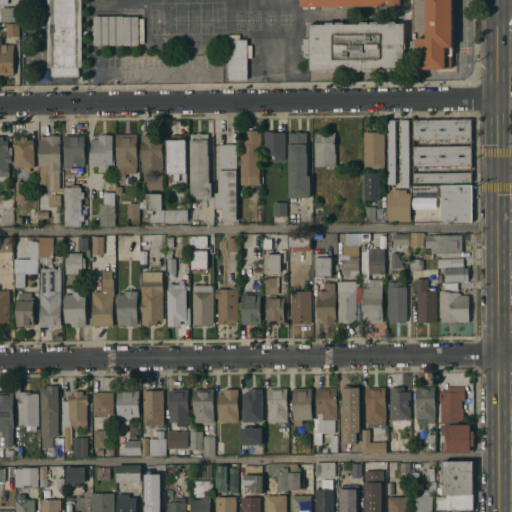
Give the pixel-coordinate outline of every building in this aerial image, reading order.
[(81,0),(81,67),(78,67),(78,78),(49,78),(49,68),(46,68),(46,0),(81,0)] [(450,0),(451,67),(415,67),(415,37),(426,37),(426,0),(450,0)] [(0,8),(17,8),(17,22),(0,22),(0,8)] [(93,45),(93,16),(122,16),(122,17),(138,17),(138,45),(93,45)] [(325,22),(325,21),(333,20),(333,22),(336,22),(335,21),(343,20),(343,23),(360,22),(360,20),(367,20),(368,22),(370,22),(370,20),(376,20),(376,22),(403,21),(404,42),(406,42),(406,47),(404,47),(404,66),(394,67),(394,69),(387,69),(387,67),(370,67),(370,70),(363,70),(363,68),(360,68),(360,70),(353,70),(353,67),(336,68),(336,70),(329,70),(329,68),(326,68),(326,70),(318,70),(318,68),(310,68),(310,54),(304,55),(304,49),(302,49),(302,43),(304,43),(304,37),(310,37),(309,23),(325,22)] [(18,23),(18,37),(17,37),(17,38),(8,38),(8,36),(5,36),(5,23),(18,23)] [(0,37),(1,43),(6,43),(6,45),(13,45),(13,73),(0,73),(0,37)] [(227,61),(228,61),(228,55),(226,55),(226,41),(228,41),(228,38),(247,38),(247,78),(229,78),(229,76),(227,76),(227,61)] [(395,183),(388,183),(387,118),(395,118),(395,183)] [(409,186),(401,186),(401,118),(408,118),(409,186)] [(412,138),(412,118),(470,118),(470,137),(412,138)] [(239,142),(246,142),(245,129),(260,129),(260,144),(258,144),(259,185),(240,185),(240,176),(239,142)] [(285,160),(264,160),(264,130),(272,130),(272,131),(285,131),(285,160)] [(289,131),(297,131),(297,130),(300,130),(300,131),(306,131),(306,151),(307,151),(307,174),(310,174),(310,196),(289,196),(289,131)] [(384,167),(364,167),(363,131),(383,130),(384,167)] [(314,131),(335,131),(335,151),(335,162),(335,165),(314,165),(314,131)] [(209,181),(211,181),(211,198),(190,198),(190,132),(196,132),(200,132),(208,132),(208,154),(209,154),(209,181)] [(84,164),(72,164),(72,166),(64,166),(63,133),(84,133),(84,164)] [(91,137),(98,137),(98,134),(112,133),(113,155),(114,155),(114,164),(112,164),(112,169),(99,169),(99,166),(92,166),(91,137)] [(137,168),(135,168),(135,172),(125,172),(125,177),(116,177),(116,133),(137,133),(137,168)] [(141,170),(141,159),(140,159),(140,148),(141,148),(141,133),(152,133),(153,137),(162,137),(162,170),(141,170)] [(60,168),(59,168),(59,188),(48,188),(48,182),(39,182),(39,173),(40,173),(39,166),(39,138),(40,138),(40,134),(59,134),(60,168)] [(0,135),(3,135),(3,139),(8,139),(8,149),(11,149),(11,161),(8,161),(8,165),(9,165),(9,175),(0,175),(0,135)] [(34,165),(30,165),(30,168),(23,169),(23,165),(14,166),(13,138),(20,138),(20,135),(27,135),(27,138),(33,138),(34,165)] [(187,184),(176,184),(176,179),(173,179),(173,172),(166,172),(166,138),(186,138),(187,184)] [(236,143),(236,164),(218,164),(218,143),(236,143)] [(413,164),(413,144),(471,144),(471,164),(413,164)] [(470,171),(470,165),(411,166),(411,173),(470,171)] [(237,219),(223,219),(222,207),(215,207),(215,191),(219,191),(218,168),(237,168),(237,219)] [(413,181),(412,171),(471,170),(471,180),(413,181)] [(363,172),(362,200),(378,201),(378,172),(363,172)] [(144,188),(144,184),(142,184),(142,179),(144,179),(144,174),(162,173),(162,188),(144,188)] [(64,185),(72,185),(72,183),(78,183),(78,185),(80,185),(80,190),(83,190),(84,197),(81,197),(81,212),(84,212),(84,219),(80,219),(80,224),(79,224),(79,225),(73,225),(64,225),(64,185)] [(437,185),(437,196),(410,196),(410,185),(410,184),(437,183),(437,185)] [(472,184),(472,220),(441,220),(441,185),(441,183),(472,183),(472,184)] [(410,220),(400,220),(400,218),(386,218),(386,214),(387,214),(387,191),(391,191),(391,188),(406,188),(406,191),(410,191),(410,220)] [(16,189),(29,189),(29,200),(26,200),(26,203),(16,203),(16,199),(15,199),(15,194),(16,194),(16,189)] [(114,211),(115,211),(115,216),(114,216),(114,224),(99,225),(99,217),(98,217),(98,210),(99,210),(99,203),(103,203),(103,196),(104,196),(104,189),(114,189),(114,211)] [(147,220),(146,192),(162,192),(162,208),(164,208),(164,220),(147,220)] [(60,205),(48,205),(48,193),(60,193),(60,205)] [(139,217),(127,217),(127,201),(139,201),(139,217)] [(286,214),(272,214),(273,201),(287,201),(286,214)] [(375,218),(363,218),(363,205),(375,205),(375,218)] [(164,208),(187,207),(187,219),(164,220),(164,208)] [(40,217),(40,209),(48,209),(48,216),(40,217)] [(411,231),(425,231),(425,235),(424,235),(424,245),(410,245),(411,231)] [(393,243),(393,232),(409,232),(409,243),(393,243)] [(431,251),(431,245),(425,245),(425,233),(462,234),(462,252),(431,251)] [(207,234),(207,245),(189,246),(189,234),(207,234)] [(293,249),(293,245),(289,245),(289,234),(310,234),(310,249),(293,249)] [(38,236),(53,235),(53,246),(51,247),(51,261),(39,261),(38,236)] [(88,248),(78,248),(77,236),(87,235),(88,248)] [(103,253),(92,253),(92,235),(103,235),(103,253)] [(173,244),(171,244),(172,248),(166,248),(165,235),(173,235),(173,244)] [(0,236),(11,236),(12,249),(8,249),(8,250),(0,250),(0,236)] [(238,248),(228,249),(227,236),(237,236),(238,248)] [(272,247),(263,247),(263,237),(271,237),(272,247)] [(342,243),(358,243),(358,258),(359,258),(359,275),(343,276),(342,243)] [(207,270),(200,270),(200,269),(196,269),(196,267),(191,267),(191,249),(207,249),(207,270)] [(264,253),(279,253),(279,249),(285,249),(285,261),(280,261),(280,271),(277,271),(277,272),(273,272),(273,271),(270,271),(270,272),(267,272),(267,271),(264,271),(264,253)] [(65,251),(81,251),(82,257),(85,256),(85,266),(82,266),(82,272),(65,272),(65,251)] [(391,266),(391,251),(396,251),(403,266),(391,266)] [(331,274),(325,274),(325,277),(321,277),(321,274),(315,274),(315,252),(327,252),(327,255),(331,255),(331,274)] [(367,271),(367,258),(371,258),(371,255),(377,255),(377,258),(384,258),(384,271),(381,271),(381,274),(377,274),(377,271),(367,271)] [(463,258),(463,259),(465,259),(466,262),(464,262),(464,266),(468,266),(468,267),(469,267),(470,277),(469,277),(469,279),(468,279),(468,281),(464,281),(463,279),(445,280),(445,273),(443,273),(443,266),(438,266),(438,259),(463,258)] [(37,259),(37,273),(24,273),(24,287),(14,287),(14,272),(15,272),(15,259),(37,259)] [(411,269),(411,259),(423,259),(423,269),(411,269)] [(39,288),(40,288),(40,267),(54,266),(54,267),(60,267),(60,325),(40,325),(39,288)] [(113,287),(114,294),(113,294),(113,324),(92,325),(92,290),(102,290),(101,268),(113,268),(113,287)] [(162,280),(163,318),(156,318),(157,324),(142,324),(142,311),(141,311),(141,300),(142,300),(141,280),(142,280),(142,270),(162,270),(162,280)] [(264,276),(277,276),(277,285),(273,285),(273,293),(264,293),(264,276)] [(383,321),(363,321),(363,278),(382,277),(383,321)] [(436,321),(417,321),(417,296),(414,296),(414,278),(427,277),(427,286),(434,286),(434,290),(436,290),(436,321)] [(338,280),(356,280),(356,289),(358,289),(358,292),(356,292),(356,321),(338,321),(338,280)] [(406,320),(389,320),(389,317),(388,317),(388,280),(400,280),(400,285),(406,285),(406,320)] [(186,306),(189,306),(189,324),(185,324),(185,319),(180,319),(180,324),(167,324),(167,288),(168,288),(168,281),(172,281),(172,283),(184,283),(185,288),(186,287),(186,306)] [(336,317),(335,317),(335,322),(317,322),(316,289),(325,289),(325,281),(334,281),(334,293),(336,293),(336,317)] [(457,281),(458,289),(450,289),(450,287),(444,288),(444,282),(457,281)] [(213,323),(193,323),(192,284),(212,284),(213,323)] [(238,318),(237,318),(237,321),(229,321),(229,322),(218,322),(218,297),(215,297),(215,287),(230,287),(230,284),(236,284),(236,287),(237,287),(238,318)] [(9,321),(4,321),(4,325),(0,325),(0,288),(9,288),(9,321)] [(64,300),(63,300),(63,293),(72,293),(72,290),(85,289),(85,311),(85,325),(71,325),(71,321),(64,321),(64,300)] [(137,324),(123,324),(118,324),(118,320),(117,320),(117,301),(116,301),(116,292),(124,292),(124,290),(137,289),(137,324)] [(311,322),(303,322),(303,319),(300,319),(300,322),(291,322),(291,289),(311,289),(311,322)] [(469,320),(440,320),(440,315),(439,315),(439,289),(449,289),(449,291),(457,291),(459,291),(459,293),(468,293),(469,320)] [(16,325),(16,298),(18,298),(18,291),(31,291),(31,296),(32,296),(32,298),(33,298),(33,324),(16,325)] [(261,299),(262,299),(262,309),(260,309),(261,322),(242,323),(242,308),(239,308),(239,300),(241,300),(241,293),(242,293),(242,291),(244,291),(244,293),(255,293),(254,291),(259,291),(259,292),(261,292),(261,299)] [(284,322),(266,322),(266,296),(284,296),(284,322)] [(38,424),(36,424),(36,429),(26,429),(26,425),(24,425),(24,423),(18,423),(18,397),(14,397),(14,383),(20,383),(20,390),(30,390),(30,392),(38,392),(38,424)] [(58,413),(57,413),(58,431),(58,435),(52,435),(53,446),(42,446),(42,435),(41,435),(40,386),(46,386),(46,384),(58,384),(58,413)] [(386,385),(386,404),(385,405),(386,419),(385,419),(386,425),(369,426),(370,440),(386,440),(386,451),(362,452),(362,428),(362,420),(366,420),(365,386),(386,385)] [(415,385),(421,385),(421,387),(428,387),(428,385),(434,385),(434,417),(434,421),(417,422),(417,417),(415,417),(415,385)] [(440,401),(439,401),(439,388),(447,388),(447,385),(464,385),(464,399),(461,398),(461,406),(463,406),(463,422),(440,421),(440,401)] [(268,387),(287,386),(287,421),(268,421),(268,387)] [(337,418),(334,418),(335,431),(321,431),(321,443),(314,443),(314,432),(313,432),(313,416),(317,416),(317,412),(315,412),(315,406),(316,406),(316,386),(322,386),(322,389),(328,388),(328,386),(336,386),(337,418)] [(343,386),(361,386),(361,418),(360,418),(360,428),(352,428),(351,418),(343,418),(343,386)] [(411,419),(390,419),(390,386),(409,386),(409,390),(410,390),(411,417),(411,419)] [(214,421),(194,421),(194,412),(193,412),(193,388),(213,387),(214,421)] [(238,420),(218,421),(217,392),(223,392),(223,388),(238,387),(238,420)] [(263,420),(242,421),(242,392),(248,392),(248,387),(262,387),(263,420)] [(293,387),(311,387),(311,391),(312,391),(312,402),(312,418),(302,418),(302,423),(294,423),(294,419),(293,419),(293,387)] [(188,420),(186,420),(186,425),(176,425),(176,421),(169,421),(169,411),(168,411),(168,400),(169,400),(169,388),(188,388),(188,393),(189,393),(189,404),(188,404),(188,420)] [(87,427),(80,427),(80,423),(74,423),(74,419),(70,419),(70,425),(71,425),(72,442),(71,442),(71,450),(64,450),(64,401),(68,401),(68,393),(73,393),(73,389),(82,389),(82,393),(87,393),(88,403),(86,403),(87,427)] [(117,389),(139,389),(139,418),(117,418),(117,389)] [(163,425),(162,425),(159,425),(159,424),(158,424),(158,426),(154,426),(154,424),(143,424),(143,389),(163,389),(163,425)] [(13,425),(12,425),(12,443),(2,443),(2,439),(4,439),(4,430),(0,430),(0,390),(13,390),(13,425)] [(113,413),(102,413),(102,415),(93,415),(93,391),(113,391),(113,413)] [(441,451),(441,440),(445,440),(445,434),(441,434),(441,423),(470,423),(470,429),(473,429),(473,445),(470,445),(470,451),(441,451)] [(262,426),(262,443),(240,443),(240,426),(249,426),(249,425),(253,425),(253,426),(262,426)] [(190,427),(196,426),(196,430),(202,429),(202,436),(214,436),(214,454),(202,454),(202,448),(201,448),(201,450),(196,450),(196,448),(190,449),(190,427)] [(337,427),(345,426),(345,439),(338,439),(337,427)] [(93,429),(107,428),(107,446),(94,446),(93,429)] [(187,429),(187,447),(167,447),(167,430),(187,429)] [(337,448),(337,451),(332,451),(332,447),(329,447),(329,433),(337,433),(337,448)] [(434,433),(434,443),(428,443),(428,440),(426,440),(426,433),(434,433)] [(87,455),(72,455),(72,436),(87,435),(87,455)] [(141,439),(141,436),(146,436),(146,439),(148,439),(148,441),(150,441),(150,437),(155,437),(155,441),(161,441),(161,437),(165,437),(165,454),(149,454),(149,455),(141,455),(140,454),(141,439)] [(140,454),(124,454),(124,439),(140,439),(141,439),(140,454)] [(223,453),(215,453),(215,442),(222,442),(223,453)] [(260,455),(261,446),(239,445),(238,454),(260,455)] [(115,453),(109,453),(109,454),(99,454),(99,449),(105,448),(105,447),(109,447),(109,446),(114,446),(115,453)] [(442,459),(472,459),(472,494),(442,494),(442,459)] [(335,478),(332,478),(332,488),(333,488),(333,511),(315,511),(315,488),(315,485),(322,485),(322,478),(319,478),(319,475),(316,475),(316,476),(313,476),(313,463),(315,463),(315,461),(334,460),(334,462),(335,478)] [(409,470),(400,470),(400,462),(409,462),(409,470)] [(116,463),(140,463),(140,481),(116,481),(116,465),(116,463)] [(262,464),(261,473),(263,473),(262,492),(251,491),(251,486),(249,485),(244,485),(244,473),(245,463),(262,464)] [(288,485),(287,485),(287,489),(277,490),(277,475),(274,475),(274,473),(267,473),(267,463),(288,463),(288,485)] [(297,463),(297,464),(298,464),(298,467),(300,467),(300,477),(304,477),(304,486),(305,486),(305,493),(291,493),(291,488),(289,488),(289,485),(288,485),(288,463),(297,463)] [(211,478),(201,478),(201,464),(211,464),(211,478)] [(226,490),(215,490),(215,464),(227,464),(226,490)] [(85,481),(79,481),(79,484),(72,484),(72,481),(66,481),(66,466),(84,465),(85,481)] [(238,492),(230,492),(230,485),(229,485),(229,466),(232,466),(232,465),(235,466),(238,466),(238,492)] [(15,467),(22,467),(22,466),(37,466),(37,473),(38,473),(38,477),(37,477),(37,485),(32,485),(32,484),(15,483),(15,467)] [(110,466),(109,478),(97,478),(97,466),(110,466)] [(47,485),(40,485),(39,467),(46,467),(47,485)] [(364,511),(364,470),(382,470),(382,483),(380,483),(380,511),(364,511)] [(64,487),(56,487),(56,476),(63,476),(64,487)] [(192,497),(209,497),(209,481),(192,481),(192,497)] [(141,511),(141,498),(143,498),(143,493),(152,493),(152,485),(162,485),(162,511),(141,511)] [(412,511),(412,488),(427,488),(427,493),(431,493),(431,501),(433,501),(433,507),(431,507),(431,511),(412,511)] [(358,511),(338,511),(338,494),(349,494),(349,489),(358,489),(358,511)] [(114,511),(91,511),(91,492),(114,492),(114,511)] [(136,511),(116,511),(116,493),(130,493),(130,496),(136,496),(136,511)] [(286,511),(265,511),(265,494),(286,493),(286,511)] [(310,511),(290,511),(290,494),(310,493),(310,511)] [(41,511),(41,498),(54,498),(54,494),(60,494),(60,498),(60,509),(58,509),(58,511),(41,511)] [(472,494),(472,509),(436,509),(436,495),(442,494),(472,494)] [(210,511),(190,511),(190,498),(201,498),(201,495),(210,495),(210,511)] [(236,511),(215,511),(215,496),(236,495),(236,511)] [(387,511),(387,495),(408,495),(408,511),(387,511)] [(185,511),(165,511),(165,510),(166,510),(166,501),(171,501),(171,496),(184,496),(184,501),(185,501),(185,511)] [(239,496),(238,511),(259,511),(259,497),(239,496)] [(34,511),(15,511),(15,498),(34,498),(34,511)] [(66,511),(66,502),(71,502),(71,511),(77,511),(66,511)]
